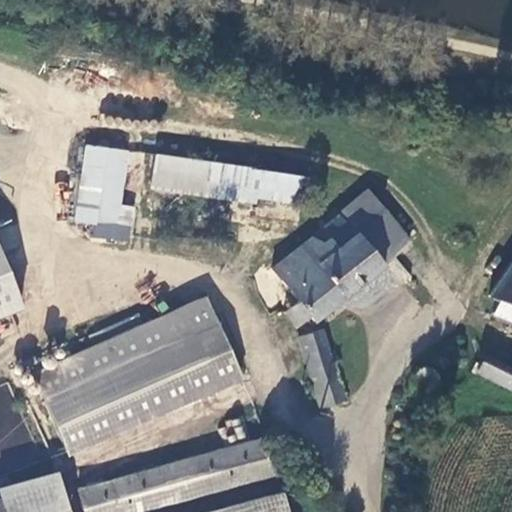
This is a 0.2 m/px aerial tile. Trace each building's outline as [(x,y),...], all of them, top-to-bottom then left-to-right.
[(115,203),(125,149),(85,141),(69,216),(98,221),(111,223),(115,203)] [(305,176),(154,154),(149,191),(300,213),(305,176)] [(279,303),(292,321),(309,309),(317,319),(415,241),(371,183),(337,209),(345,222),(322,239),(311,229),(268,259),(296,294),(279,303)] [(128,206),(115,203),(111,223),(98,221),(95,233),(122,238),(128,206)] [(345,222),(337,209),(311,229),(322,239),(345,222)] [(0,312),(25,302),(0,239),(0,312)] [(511,255),(488,292),(494,297),(485,311),(511,328),(511,325),(511,255)] [(67,451),(237,379),(204,303),(34,375),(67,451)] [(308,370),(336,363),(326,327),(298,334),(308,370)] [(511,398),(511,368),(494,358),(479,381),(511,398)] [(319,411),(347,403),(336,363),(308,370),(319,411)] [(434,392),(434,384),(429,379),(422,376),(415,377),(410,381),(407,388),(408,395),(412,401),(419,404),(426,403),(432,398),(434,392)] [(139,511),(272,477),(263,443),(77,492),(82,511),(139,511)] [(65,511),(54,468),(0,481),(0,503),(2,511),(65,511)] [(280,511),(276,496),(211,511),(280,511)]
